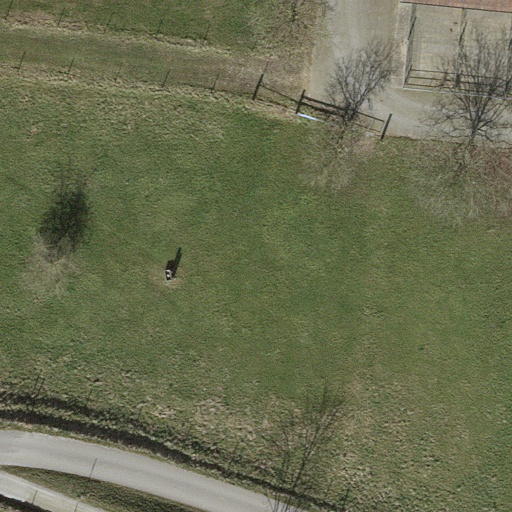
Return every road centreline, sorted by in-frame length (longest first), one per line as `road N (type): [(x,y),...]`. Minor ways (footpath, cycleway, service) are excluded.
road 1 (track): [(511,112),(0,45)]
road 2 (track): [(0,449),(71,451),(257,511)]
